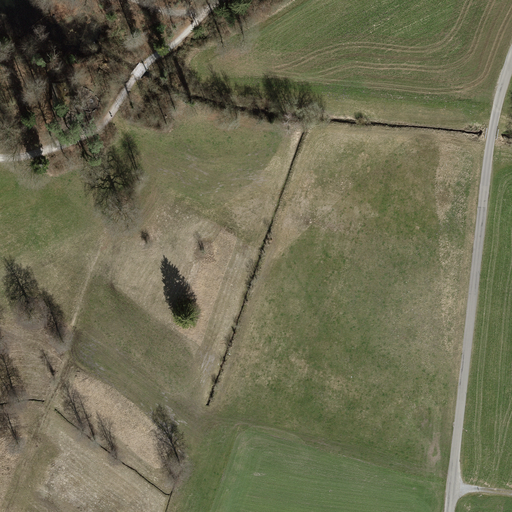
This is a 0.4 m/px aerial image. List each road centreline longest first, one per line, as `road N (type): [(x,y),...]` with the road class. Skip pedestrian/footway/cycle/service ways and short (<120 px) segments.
road 1 (unclassified): [(511,57),(488,157),(450,511)]
road 2 (track): [(0,157),(61,145),(102,124),(146,62),(205,13)]
